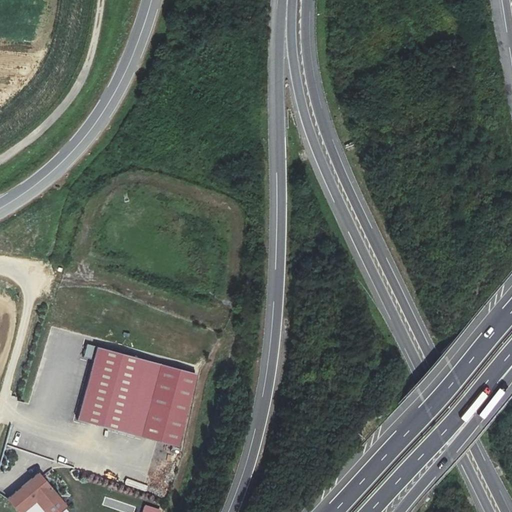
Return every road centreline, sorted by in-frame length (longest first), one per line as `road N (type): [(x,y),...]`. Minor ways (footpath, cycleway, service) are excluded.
road 1 (motorway): [(288,0),(292,63),(312,141),(489,511)]
road 2 (motorway): [(505,511),(330,145),(309,70),(306,0)]
road 3 (motorway): [(284,0),(275,329),(258,430),(232,511)]
road 4 (motorway): [(511,309),(333,511)]
road 5 (tertiary): [(0,210),(84,142),(122,84),(151,0)]
road 6 (motorway): [(370,511),(511,348)]
road 7 (track): [(100,0),(95,54),(72,100),(0,165)]
road 8 (motorway): [(399,511),(510,374),(511,356)]
road 9 (track): [(0,263),(30,279),(0,414)]
